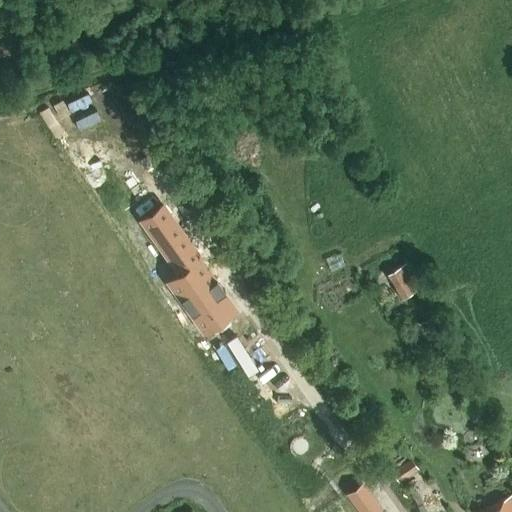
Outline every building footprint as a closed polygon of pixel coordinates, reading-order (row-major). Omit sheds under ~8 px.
[(71,123),(100,169),(115,160),(86,114),(71,123)] [(180,275),(217,328),(246,308),(234,291),(237,288),(227,274),(224,276),(172,201),(153,214),(167,233),(170,231),(194,265),(180,275)] [(403,296),(422,285),(408,260),(389,271),(403,296)] [(319,430),(278,361),(249,378),(282,432),(290,427),(299,442),(319,430)] [(511,511),(511,496),(511,494),(475,511),(511,511)]
